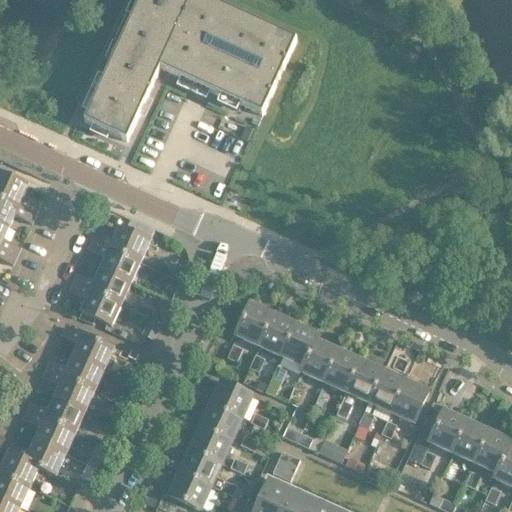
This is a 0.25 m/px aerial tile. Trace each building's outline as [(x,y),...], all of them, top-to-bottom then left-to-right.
[(202,0),(139,0),(83,124),(126,143),(159,71),(259,116),(261,117),(295,42),(202,0)] [(0,202),(35,218),(39,210),(21,201),(26,189),(0,177),(0,202)] [(0,202),(0,228),(7,232),(13,219),(31,227),(35,218),(0,202)] [(1,245),(7,232),(0,228),(0,253),(16,261),(20,253),(1,245)] [(97,237),(93,245),(148,270),(150,266),(142,263),(150,245),(119,230),(113,244),(97,237)] [(100,273),(131,287),(138,270),(147,274),(148,270),(93,245),(89,253),(105,260),(100,273)] [(0,253),(0,263),(12,269),(16,261),(0,253)] [(77,278),(74,286),(121,308),(131,287),(100,273),(94,286),(77,278)] [(121,308),(74,286),(70,295),(87,302),(78,321),(92,328),(94,322),(111,330),(121,308)] [(237,338),(258,348),(273,316),(251,307),(237,338)] [(149,323),(159,327),(163,318),(153,314),(149,323)] [(273,316),(258,348),(281,358),(295,327),(273,316)] [(159,327),(149,323),(142,339),(153,344),(160,328),(159,327)] [(319,337),(295,327),(281,358),(303,368),(300,374),(302,374),(319,337)] [(72,359),(103,373),(112,353),(65,331),(62,339),(78,347),(72,359)] [(302,374),(325,385),(339,353),(318,343),(320,338),(319,337),(302,374)] [(226,361),(235,365),(241,352),(232,347),(226,361)] [(339,353),(325,385),(346,394),(360,363),(339,353)] [(258,375),(264,362),(254,357),(248,371),(258,375)] [(50,364),(46,373),(93,395),(103,373),(72,359),(67,372),(50,364)] [(346,394),(335,417),(345,421),(355,399),(368,405),(383,373),(360,363),(346,394)] [(271,381),(280,385),(286,372),(277,368),(271,381)] [(59,389),(54,401),(84,415),(93,395),(46,373),(42,381),(59,389)] [(368,405),(390,415),(405,383),(383,373),(368,405)] [(258,383),(254,391),(264,395),(268,388),(258,383)] [(390,415),(415,426),(430,394),(405,383),(390,415)] [(221,385),(210,408),(242,422),(253,399),(221,385)] [(112,402),(122,407),(127,397),(121,394),(115,396),(112,402)] [(31,406),(27,414),(74,436),(84,415),(54,401),(48,414),(31,406)] [(232,445),(242,422),(210,408),(200,430),(232,445)] [(431,445),(454,455),(468,423),(445,413),(431,445)] [(65,457),(74,436),(27,414),(23,423),(40,431),(34,443),(65,457)] [(367,431),(373,418),(364,414),(358,427),(367,431)] [(269,435),(272,428),(266,425),(267,422),(254,416),(249,426),(269,435)] [(117,422),(106,417),(103,423),(113,428),(117,422)] [(335,417),(333,421),(343,425),(345,421),(335,417)] [(380,437),(386,425),(380,422),(375,435),(380,437)] [(454,455),(476,465),(491,433),(468,423),(454,455)] [(390,442),(396,428),(386,424),(380,437),(390,442)] [(222,467),(232,445),(200,430),(190,453),(222,467)] [(301,439),(286,433),(282,442),(297,448),(301,439)] [(494,481),(496,482),(511,445),(511,442),(491,433),(476,465),(497,475),(494,481)] [(252,454),(257,444),(244,438),(239,448),(252,454)] [(312,444),(301,439),(297,448),(308,453),(312,444)] [(8,459),(37,472),(54,480),(65,457),(34,443),(29,456),(12,449),(8,459)] [(511,445),(496,482),(511,489),(511,451),(511,447),(511,445)] [(345,456),(322,446),(318,457),(340,467),(345,456)] [(180,475),(212,490),(232,499),(236,490),(236,489),(216,480),(222,467),(190,453),(180,475)] [(289,484),(299,463),(281,454),(271,476),(289,484)] [(429,472),(435,458),(426,454),(420,467),(429,472)] [(0,467),(0,478),(28,491),(37,472),(8,459),(3,469),(0,467)] [(242,477),(247,467),(233,461),(229,471),(242,477)] [(348,461),(345,468),(360,475),(363,468),(348,461)] [(95,471),(86,467),(81,478),(90,482),(95,471)] [(374,478),(379,480),(381,477),(383,471),(377,469),(373,472),(374,478)] [(474,492),(480,479),(470,474),(464,488),(474,492)] [(198,511),(201,511),(212,490),(180,475),(169,499),(198,511)] [(0,503),(17,511),(18,511),(28,491),(0,478),(0,503)] [(331,511),(270,484),(257,511),(331,511)] [(396,485),(393,491),(401,494),(403,489),(396,485)] [(157,510),(163,496),(149,490),(143,504),(157,510)] [(236,490),(232,499),(237,501),(238,502),(242,493),(236,490)] [(492,511),(500,494),(490,490),(482,508),(492,511)] [(237,501),(232,511),(243,511),(246,505),(238,502),(237,501)] [(438,511),(450,511),(453,507),(440,501),(436,511),(438,511)] [(0,511),(17,511),(0,503),(0,511)]
